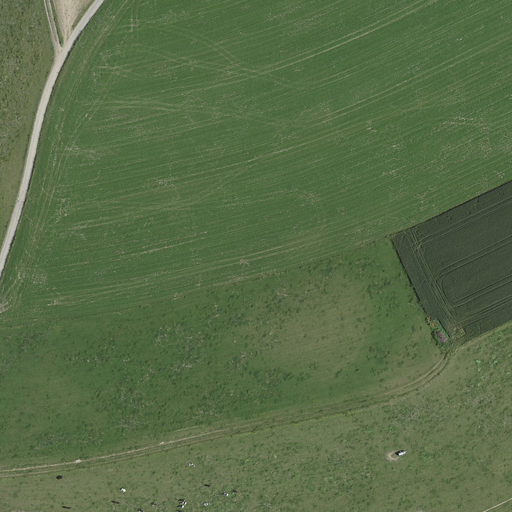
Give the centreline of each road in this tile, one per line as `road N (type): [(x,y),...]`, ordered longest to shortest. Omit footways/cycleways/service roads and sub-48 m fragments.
road 1 (track): [(0,474),(80,464),(401,391),(446,359),(455,336),(449,320)]
road 2 (unclassified): [(0,268),(50,83),(100,0)]
